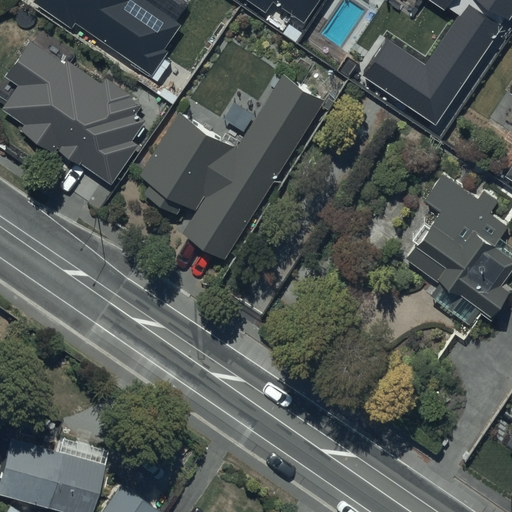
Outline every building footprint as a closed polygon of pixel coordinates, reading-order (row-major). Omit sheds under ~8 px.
[(191,0),(46,0),(151,66),(192,0),(191,0)] [(259,0),(269,6),(272,0),(275,0),(306,19),(317,0),(259,0)] [(17,113),(12,122),(115,177),(146,120),(136,114),(144,99),(33,39),(3,95),(11,100),(7,108),(17,113)] [(414,82),(509,141),(511,137),(511,87),(492,75),(501,59),(478,45),(468,61),(438,42),(414,82)] [(154,193),(180,209),(184,201),(196,208),(191,216),(197,220),(192,229),(228,251),(322,98),(281,73),(236,145),(179,110),(139,175),(158,186),(154,193)] [(426,196),(442,207),(406,254),(438,278),(429,289),(469,320),(482,303),(491,311),(509,288),(500,281),(511,265),(511,252),(496,240),(509,223),(493,211),(503,198),(487,186),(480,196),(446,170),(426,196)] [(10,385),(0,414),(0,420),(20,427),(32,392),(10,385)] [(87,511),(101,464),(6,437),(0,458),(0,494),(61,511),(87,511)] [(153,511),(118,485),(98,511),(153,511)]
